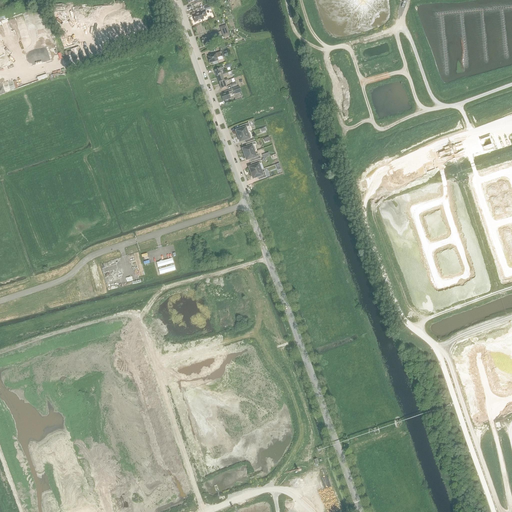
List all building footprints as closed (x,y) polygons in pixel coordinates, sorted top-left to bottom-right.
[(203,16),(206,15),(205,11),(197,14),(198,14),(192,16),(195,23),(204,19),(203,16)] [(209,45),(220,41),(217,32),(202,38),(203,39),(201,39),(203,45),(208,43),(209,45)] [(216,54),(207,57),(209,61),(208,62),(209,64),(213,63),(213,65),(218,64),(217,62),(218,61),(217,58),(222,56),(221,53),(225,52),(226,51),(225,46),(219,48),(220,52),(216,54)] [(174,66),(177,72),(186,69),(183,62),(174,66)] [(228,72),(225,73),(224,72),(224,70),(224,69),(223,66),(219,68),(220,69),(214,71),(217,77),(228,73),(228,72)] [(229,75),(228,73),(217,77),(219,83),(228,80),(227,79),(224,80),(223,77),(229,75)] [(183,85),(183,86),(193,85),(192,77),(176,79),(177,85),(183,85)] [(228,82),(228,80),(219,83),(221,90),(226,88),(225,83),(228,82)] [(241,92),(239,87),(233,89),(235,95),(241,92)] [(223,101),(231,99),(230,97),(233,95),(232,91),(228,93),(221,95),(223,101)] [(247,128),(249,127),(248,124),(239,127),(242,126),(242,129),(236,131),(238,137),(250,133),(250,132),(249,133),(247,128)] [(252,138),(250,133),(238,137),(240,143),(247,140),(247,143),(245,143),(245,144),(254,140),(253,137),(252,138)] [(254,145),(256,145),(255,142),(246,145),(248,144),(249,147),(242,150),(244,155),(256,151),(254,145)] [(256,151),(244,155),(246,161),(253,158),(254,161),(252,162),(261,159),(260,156),(259,156),(258,154),(255,155),(254,152),(256,151)] [(259,165),(261,164),(260,161),(253,163),(253,164),(255,163),(256,165),(249,168),(251,174),(261,170),(259,165)] [(262,173),(261,170),(251,174),(253,179),(260,177),(261,179),(259,180),(266,178),(264,172),(262,173)] [(206,245),(224,239),(221,231),(203,238),(206,245)] [(233,234),(226,236),(228,246),(236,244),(233,234)] [(175,270),(172,259),(157,263),(160,274),(175,270)]
